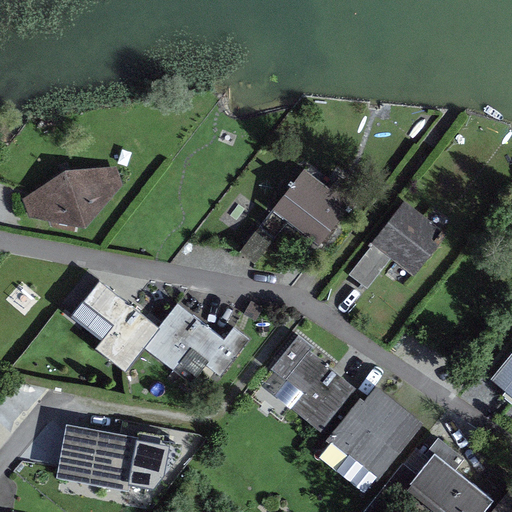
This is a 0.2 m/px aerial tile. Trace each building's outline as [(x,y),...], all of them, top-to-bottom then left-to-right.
[(65,166),(22,197),(31,216),(86,222),(123,185),(116,165),(65,166)] [(356,202),(305,167),(274,211),(326,247),(356,202)] [(448,232),(405,200),(373,242),(416,274),(448,232)] [(277,239),(260,226),(242,251),(259,264),(277,239)] [(163,326),(104,279),(75,315),(104,338),(98,345),(128,369),(163,326)] [(226,339),(182,304),(148,347),(176,370),(194,349),(224,373),(251,339),(236,326),(226,339)] [(359,393),(363,388),(296,335),(272,365),(305,391),(294,405),(328,433),(359,393)] [(511,352),(491,377),(511,393),(511,352)] [(430,424),(377,383),(365,398),(359,393),(328,433),(326,436),(386,479),(430,424)] [(141,433),(68,420),(57,475),(133,488),(141,433)] [(431,455),(411,479),(451,511),(480,511),(493,496),(455,465),(464,454),(439,434),(426,451),(431,455)] [(511,511),(511,481),(487,511),(511,511)]
